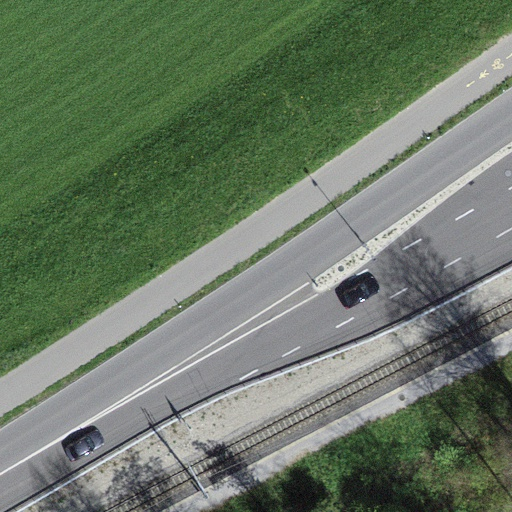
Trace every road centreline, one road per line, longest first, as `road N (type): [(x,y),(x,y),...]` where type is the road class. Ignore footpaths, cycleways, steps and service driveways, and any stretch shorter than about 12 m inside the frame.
road 1 (primary): [(511,114),(306,258),(257,324)]
road 2 (primary): [(0,479),(257,324)]
road 3 (primary): [(257,324),(334,303),(511,207)]
